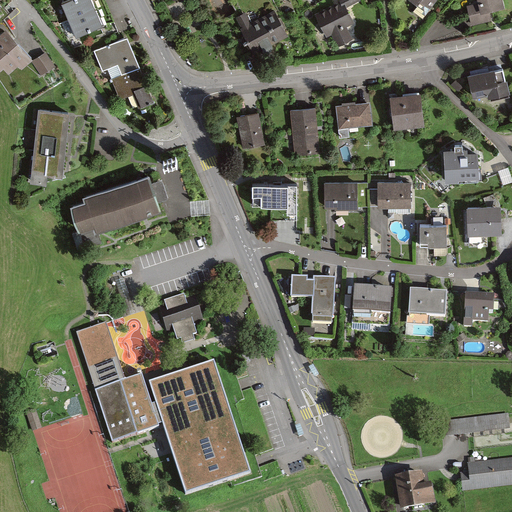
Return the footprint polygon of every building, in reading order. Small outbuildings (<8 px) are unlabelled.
[(96,9),(91,0),(72,0),(63,4),(70,21),(96,9)] [(335,0),(313,15),(334,47),(353,35),(347,25),(355,20),(346,6),(355,0),(335,0)] [(408,0),(428,12),(435,0),(408,0)] [(494,19),(491,9),(503,6),(501,0),(477,0),(478,1),(466,4),(471,25),(494,19)] [(287,35),(272,7),(250,19),(244,8),(230,16),(252,55),(287,35)] [(103,26),(96,9),(70,21),(77,37),(103,26)] [(6,33),(0,38),(0,69),(1,70),(4,67),(9,74),(19,65),(21,68),(30,60),(6,33)] [(121,75),(139,68),(127,39),(95,51),(102,71),(117,65),(121,75)] [(53,67),(45,55),(34,63),(41,74),(53,67)] [(508,95),(502,65),(464,73),(469,94),(484,90),(486,100),(508,95)] [(139,68),(121,75),(113,79),(120,97),(135,91),(141,107),(152,103),(139,68)] [(421,92),(391,94),(393,128),(423,126),(421,92)] [(335,127),(370,125),(369,101),(333,103),(335,127)] [(319,151),(316,106),(290,108),(294,152),(319,151)] [(65,135),(68,114),(39,111),(37,132),(65,135)] [(243,148),(263,144),(257,111),(237,115),(243,148)] [(63,155),(65,135),(37,132),(35,152),(63,155)] [(443,180),(477,178),(475,147),(441,150),(443,180)] [(165,166),(177,162),(173,148),(161,152),(165,166)] [(61,176),(63,155),(35,152),(33,173),(61,176)] [(91,232),(156,209),(153,201),(164,197),(158,180),(148,183),(145,174),(79,196),(81,201),(68,205),(77,231),(89,227),(91,232)] [(409,206),(409,180),(376,181),(377,207),(409,206)] [(358,181),(324,181),(325,208),(358,207),(358,181)] [(297,183),(252,183),(252,205),(287,204),(287,212),(297,212),(297,183)] [(465,234),(500,233),(499,206),(465,207),(465,234)] [(446,245),(446,224),(419,223),(418,244),(446,245)] [(311,279),(289,277),(287,298),(310,300),(309,319),(331,320),(333,280),(311,279)] [(390,316),(391,289),(352,286),(350,314),(390,316)] [(445,318),(446,292),(407,291),(406,317),(445,318)] [(490,329),(493,294),(463,292),(460,327),(490,329)] [(164,305),(159,307),(167,333),(174,331),(177,340),(181,339),(182,344),(195,340),(193,335),(197,334),(194,324),(204,321),(195,295),(185,298),(184,294),(163,301),(164,305)] [(106,323),(77,333),(112,443),(159,428),(159,426),(152,406),(142,376),(124,381),(119,362),(106,323)] [(407,326),(407,337),(433,337),(433,326),(407,326)] [(162,425),(186,496),(251,474),(214,362),(149,383),(156,404),(162,425)] [(35,408),(26,411),(33,431),(42,428),(35,408)] [(448,434),(509,427),(507,413),(446,421),(448,434)] [(468,472),(459,473),(461,491),(511,484),(511,457),(467,463),(468,472)] [(391,477),(397,509),(432,503),(429,484),(421,486),(419,472),(391,477)]
